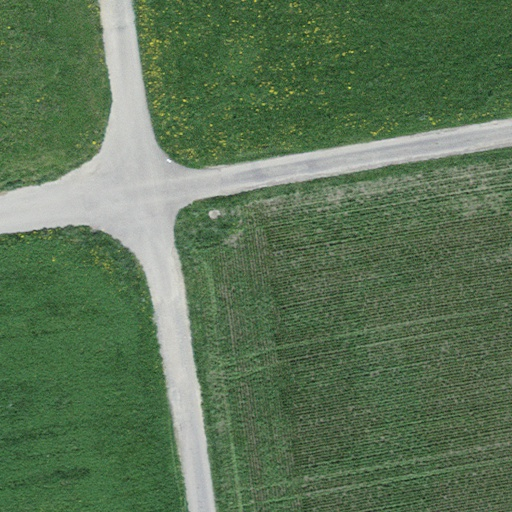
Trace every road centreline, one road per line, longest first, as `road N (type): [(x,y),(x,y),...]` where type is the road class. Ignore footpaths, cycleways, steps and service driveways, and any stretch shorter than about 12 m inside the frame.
road 1 (unclassified): [(0,216),(511,132)]
road 2 (track): [(198,511),(147,192)]
road 3 (track): [(116,0),(147,192)]
